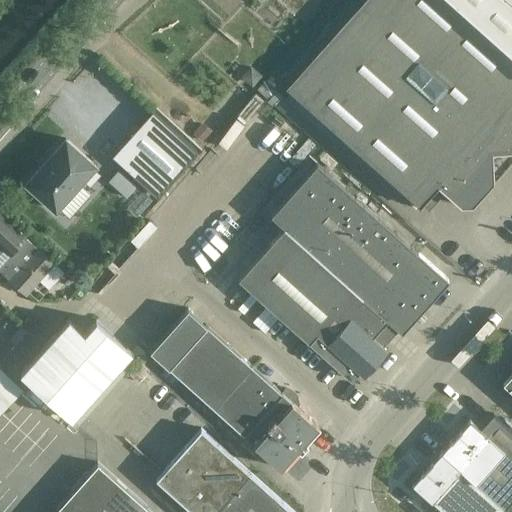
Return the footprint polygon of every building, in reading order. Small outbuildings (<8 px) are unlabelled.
[(360,0),(285,84),(420,204),(438,184),(461,204),(473,204),(501,172),(500,163),(505,157),(511,156),(511,49),(456,0),(360,0)] [(511,0),(456,0),(511,49),(511,0)] [(152,109),(112,154),(157,195),(198,149),(152,109)] [(243,133),(261,147),(278,126),(260,112),(243,133)] [(96,164),(66,138),(26,182),(56,209),(58,206),(70,217),(91,194),(79,183),(96,164)] [(268,213),(269,214),(282,225),(236,276),(340,369),(343,366),(354,364),(364,373),(387,347),(373,334),(388,317),(398,327),(401,323),(410,322),(449,278),(316,160),(268,213)] [(111,177),(128,192),(138,181),(120,166),(111,177)] [(0,252),(3,249),(9,254),(0,263),(0,269),(8,277),(7,278),(26,295),(55,263),(26,237),(0,212),(0,252)] [(318,422),(293,400),(296,396),(285,387),(282,390),(188,307),(149,350),(280,466),(318,422)] [(72,420),(131,352),(96,321),(84,334),(69,320),(20,375),(72,420)] [(0,412),(24,388),(0,365),(0,412)] [(511,389),(511,370),(503,381),(511,389)] [(470,418),(440,451),(504,509),(511,499),(511,429),(490,410),(477,425),(470,418)] [(296,511),(201,427),(156,478),(193,511),(296,511)] [(501,511),(504,509),(440,451),(412,483),(444,511),(501,511)] [(153,511),(99,463),(54,511),(153,511)]
